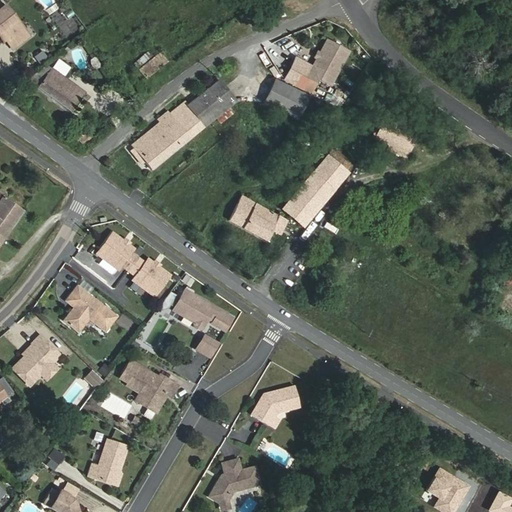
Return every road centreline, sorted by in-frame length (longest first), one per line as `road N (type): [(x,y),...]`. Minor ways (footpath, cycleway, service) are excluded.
road 1 (residential): [(81,170),(222,47),(285,12),(345,0)]
road 2 (tertiary): [(283,316),(511,453)]
road 3 (residential): [(137,511),(201,399),(253,366),(283,316)]
road 4 (tertiary): [(98,183),(283,316)]
road 5 (tertiary): [(511,143),(408,65),(358,0)]
road 6 (residential): [(0,315),(98,183)]
